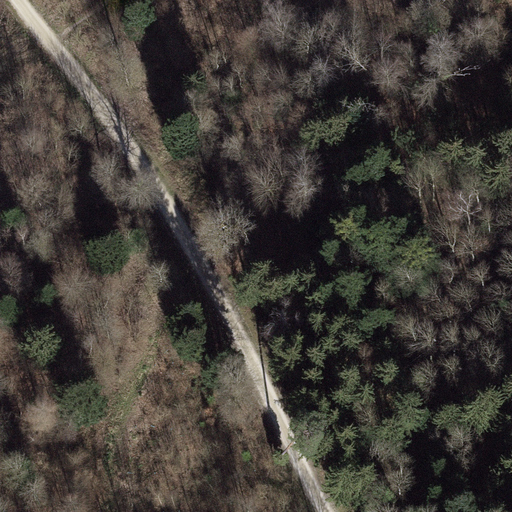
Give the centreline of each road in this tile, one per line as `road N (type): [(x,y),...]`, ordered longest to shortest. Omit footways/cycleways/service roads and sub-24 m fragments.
road 1 (track): [(19,0),(149,177),(326,511)]
road 2 (track): [(106,511),(135,382),(164,327),(213,287)]
